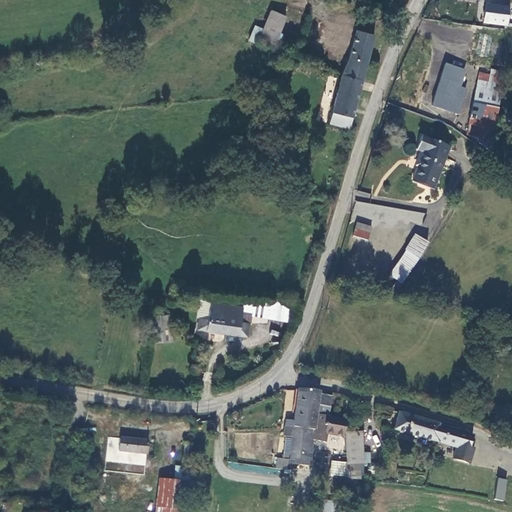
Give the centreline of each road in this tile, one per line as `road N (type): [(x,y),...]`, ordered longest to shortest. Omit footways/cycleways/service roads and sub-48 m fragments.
road 1 (unclassified): [(280,374),(420,0)]
road 2 (unclassified): [(0,382),(172,407),(214,404),(280,374)]
road 3 (unclassified): [(280,374),(451,421),(511,451)]
